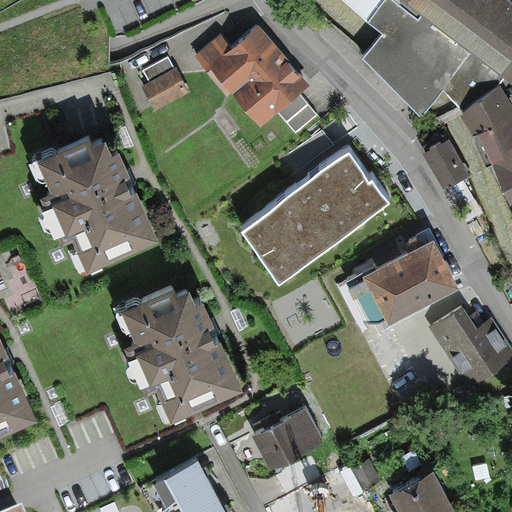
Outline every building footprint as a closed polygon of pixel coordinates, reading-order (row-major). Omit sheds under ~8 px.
[(350,0),(369,16),(379,0),(350,0)] [(463,105),(501,79),(503,76),(509,68),(420,0),(379,0),(369,16),(382,27),(373,37),(362,53),(421,113),(433,98),(443,85),(463,105)] [(511,0),(420,0),(509,68),(511,70),(511,0)] [(212,63),(262,121),(311,79),(259,18),(231,42),(221,30),(195,52),(208,67),(212,63)] [(155,108),(191,89),(178,64),(175,65),(169,54),(143,67),(149,78),(141,83),(155,108)] [(511,70),(509,68),(503,76),(511,78),(511,70)] [(463,105),(461,106),(463,110),(474,127),(511,111),(511,97),(501,79),(463,105)] [(319,113),(300,91),(277,110),(296,132),(319,113)] [(493,155),(511,203),(511,111),(474,127),(475,134),(487,159),(493,155)] [(87,260),(159,229),(118,136),(111,139),(105,126),(92,131),(89,125),(36,148),(51,181),(40,185),(61,233),(73,227),(87,260)] [(335,145),(323,128),(285,156),(297,173),(335,145)] [(431,144),(423,149),(444,185),(471,169),(450,133),(443,137),(441,135),(430,141),(431,144)] [(241,219),(279,272),(392,194),(373,168),(369,170),(350,143),(241,219)] [(389,318),(461,280),(434,230),(376,261),(375,259),(344,275),(367,318),(381,318),(387,315),(389,318)] [(171,410),(243,379),(202,286),(195,290),(189,276),(176,282),(173,275),(120,298),(134,331),(124,335),(145,383),(157,377),(171,410)] [(463,299),(429,323),(469,384),(511,353),(511,345),(491,314),(478,321),(463,299)] [(0,424),(38,409),(0,322),(0,424)] [(252,429),(270,464),(324,436),(306,401),(252,429)] [(230,511),(199,451),(165,468),(165,469),(154,475),(166,498),(176,490),(184,506),(174,511),(230,511)] [(354,464),(365,485),(381,476),(370,455),(354,464)] [(357,477),(351,464),(322,479),(328,492),(357,477)] [(392,508),(393,511),(448,511),(457,507),(434,464),(389,487),(398,505),(392,508)] [(0,492),(9,488),(0,467),(0,492)] [(174,511),(184,506),(176,490),(166,498),(162,502),(169,511),(174,511)]
